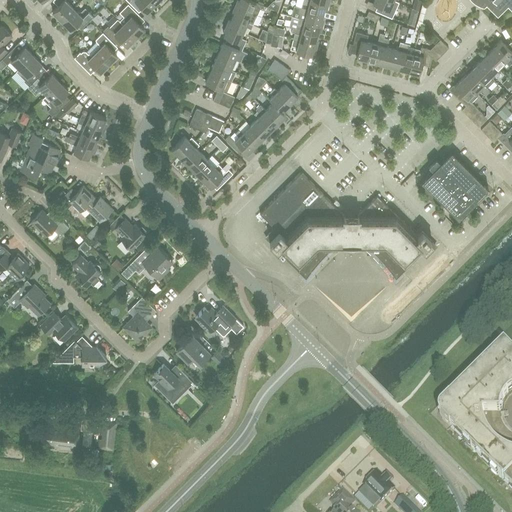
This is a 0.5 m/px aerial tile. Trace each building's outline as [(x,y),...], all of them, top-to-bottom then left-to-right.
[(52,11),(61,20),(73,8),(65,0),(57,0),(61,3),(52,11)] [(126,0),(133,6),(137,2),(147,11),(155,3),(152,0),(126,0)] [(261,4),(251,0),(236,0),(235,5),(251,12),(254,6),(259,9),(261,4)] [(326,9),(328,3),(316,0),(303,0),(301,7),(323,13),(324,8),(326,9)] [(392,18),(399,2),(393,0),(373,0),(372,3),(378,5),(376,11),(392,18)] [(511,0),(470,0),(471,0),(473,2),(476,4),(479,6),(483,2),(496,16),(507,5),(511,9),(511,0)] [(119,12),(123,16),(119,21),(122,24),(135,37),(144,28),(134,19),(139,15),(128,4),(119,12)] [(252,24),(257,14),(251,12),(235,5),(232,10),(234,11),(232,15),(252,24)] [(70,29),(76,23),(81,29),(93,16),(85,7),(79,13),(73,8),(61,20),(70,29)] [(323,13),(301,7),(300,7),(298,12),(300,12),(298,18),(322,24),(323,18),(322,18),(323,13)] [(377,21),(379,16),(368,11),(366,16),(377,21)] [(252,24),(232,15),(230,20),(228,19),(226,24),(243,32),(245,26),(251,29),(252,24)] [(320,30),(322,24),(298,18),(296,28),(317,34),(318,29),(320,30)] [(135,37),(122,24),(117,29),(112,24),(109,27),(107,26),(103,30),(113,40),(117,36),(127,45),(135,37)] [(240,37),(243,32),(226,24),(223,30),(225,31),(223,35),(227,37),(225,43),(247,52),(241,50),(246,40),(240,37)] [(2,46),(11,36),(1,25),(0,25),(0,57),(7,51),(2,46)] [(272,31),(273,32),(273,34),(279,35),(283,36),(285,29),(274,26),(272,31)] [(316,39),(317,34),(296,28),(293,38),(299,40),(316,45),(318,39),(316,39)] [(273,34),(273,32),(272,31),(267,31),(265,42),(271,44),(273,34)] [(101,46),(96,51),(108,64),(117,55),(108,46),(112,42),(102,32),(95,39),(96,41),(101,46)] [(366,62),(371,42),(366,41),(367,35),(356,32),(353,45),(359,47),(356,57),(363,59),(364,61),(366,62)] [(377,62),(384,37),(384,34),(380,33),(377,44),(371,42),(366,62),(368,62),(370,61),(377,62)] [(279,35),(273,34),(271,44),(270,45),(277,47),(279,35)] [(387,67),(392,48),(387,46),(389,39),(384,37),(377,62),(384,64),(384,65),(385,67),(387,67)] [(315,51),(316,45),(299,40),(293,38),(291,44),(290,49),(312,55),(313,50),(315,51)] [(440,39),(436,44),(444,52),(448,48),(446,45),(440,39)] [(500,40),(493,48),(509,64),(511,61),(511,42),(511,41),(506,46),(500,40)] [(247,52),(225,43),(223,42),(218,52),(235,59),(240,61),(243,54),(246,55),(247,52)] [(398,68),(405,43),(400,42),(398,49),(392,48),(387,67),(389,68),(391,67),(391,66),(398,68)] [(408,73),(414,48),(409,46),(410,44),(405,43),(398,68),(405,70),(406,72),(408,73)] [(444,52),(436,44),(431,48),(440,56),(444,52)] [(19,68),(33,55),(24,46),(18,52),(13,48),(2,59),(7,64),(11,60),(19,68)] [(429,66),(432,57),(427,52),(430,49),(421,47),(420,49),(414,48),(408,73),(409,73),(412,72),(419,74),(421,64),(429,66)] [(440,56),(431,48),(430,49),(427,52),(432,57),(435,61),(440,56)] [(509,64),(493,48),(489,52),(488,51),(486,51),(485,52),(485,51),(483,53),(498,68),(502,64),(507,69),(510,65),(509,64)] [(108,64),(96,51),(91,55),(89,53),(88,53),(85,51),(82,51),(81,53),(80,52),(74,57),(85,69),(91,63),(100,72),(108,64)] [(230,69),(235,59),(218,52),(214,62),(230,69)] [(498,68),(483,53),(481,55),(481,56),(481,58),(481,59),(477,63),(492,78),(494,76),(496,76),(499,73),(499,71),(497,69),(498,68)] [(41,63),(33,55),(19,68),(27,76),(23,81),(28,86),(37,77),(40,74),(35,69),(41,63)] [(259,69),(266,59),(261,55),(254,66),(259,69)] [(272,73),(279,63),(274,59),(267,69),(272,73)] [(235,71),(230,69),(214,62),(210,72),(226,79),(231,81),(235,71)] [(277,76),(284,66),(279,63),(272,73),(277,76)] [(492,78),(477,63),(473,67),(473,66),(471,67),(470,67),(469,66),(467,68),(487,88),(494,80),(492,78)] [(289,69),(284,66),(277,76),(282,80),(285,75),(289,69)] [(487,88),(467,68),(465,70),(466,71),(466,74),(462,78),(477,93),(479,91),(481,91),(484,88),(484,86),(482,84),(482,83),(486,88),(487,88)] [(231,81),(226,79),(210,72),(205,82),(218,88),(213,100),(218,103),(223,91),(224,90),(227,91),(231,81)] [(47,94),(59,81),(51,73),(42,82),(37,77),(28,86),(27,87),(32,92),(34,93),(35,93),(36,93),(37,92),(38,92),(41,89),(47,94)] [(294,84),(285,75),(282,80),(285,83),(277,91),(290,103),(297,96),(290,88),(294,84)] [(477,93),(462,78),(454,86),(460,92),(456,96),(465,106),(470,101),(470,102),(478,94),(477,93)] [(68,90),(59,81),(47,94),(55,103),(47,110),(52,116),(64,104),(59,99),(68,90)] [(290,103),(277,91),(274,88),(270,92),(273,95),(269,99),(272,102),(273,102),(282,111),(290,103)] [(224,105),(229,94),(223,91),(218,103),(224,105)] [(250,101),(253,98),(249,93),(241,101),(244,103),(245,102),(247,103),(249,100),(250,101)] [(234,96),(229,94),(224,105),(229,108),(234,96)] [(501,94),(497,98),(502,103),(506,99),(501,94)] [(68,113),(77,103),(72,98),(63,108),(68,113)] [(502,103),(497,98),(494,102),(499,107),(502,103)] [(466,114),(474,106),(470,102),(470,101),(465,106),(461,110),(466,114)] [(286,114),(282,111),(273,102),(272,102),(265,110),(278,122),(286,114)] [(278,122),(265,110),(260,105),(256,109),(257,110),(254,114),(257,117),(270,130),(278,122)] [(470,118),(478,110),(474,106),(466,114),(470,118)] [(197,122),(202,111),(196,108),(191,120),(197,122)] [(28,121),(32,113),(24,109),(20,118),(28,121)] [(474,123),(483,114),(478,110),(470,118),(474,123)] [(81,114),(79,118),(103,129),(105,124),(104,123),(106,118),(90,111),(88,117),(81,114)] [(202,124),(207,113),(202,111),(197,122),(202,124)] [(208,127),(213,116),(207,113),(202,124),(205,126),(202,131),(205,133),(208,127)] [(487,118),(483,114),(474,123),(478,127),(487,118)] [(213,129),(218,118),(213,116),(208,127),(213,129)] [(270,130),(257,117),(250,125),(263,138),(270,130)] [(103,129),(79,118),(78,122),(84,125),(82,131),(97,138),(99,133),(101,134),(103,129)] [(219,132),(224,121),(218,118),(213,129),(219,132)] [(202,124),(197,122),(191,120),(189,125),(202,131),(205,126),(202,124)] [(485,133),(493,125),(489,121),(481,129),(485,133)] [(263,138),(250,125),(242,132),(255,145),(263,138)] [(489,138),(497,129),(493,125),(485,133),(489,138)] [(511,128),(510,127),(507,130),(508,132),(504,136),(502,133),(497,138),(511,152),(511,128)] [(16,146),(21,132),(12,128),(8,136),(0,132),(0,160),(1,161),(9,143),(16,146)] [(255,145),(242,132),(239,129),(235,133),(238,136),(234,140),(229,135),(225,139),(233,148),(238,144),(247,153),(255,145)] [(497,138),(502,133),(497,129),(489,138),(493,142),(497,138)] [(97,143),(95,143),(97,138),(82,131),(79,137),(70,133),(69,137),(71,138),(95,148),(97,143)] [(36,176),(39,169),(51,174),(56,163),(54,162),(53,164),(34,156),(41,141),(42,138),(33,134),(30,142),(32,143),(26,157),(23,155),(19,163),(23,165),(21,170),(36,176)] [(192,144),(195,141),(191,137),(188,140),(184,136),(171,149),(179,156),(192,144)] [(95,148),(71,138),(69,142),(75,145),(73,151),(88,158),(90,153),(92,153),(95,148)] [(60,149),(41,141),(34,156),(53,164),(54,162),(56,163),(58,156),(57,156),(60,149)] [(187,164),(200,151),(196,148),(199,145),(195,141),(192,144),(179,156),(187,164)] [(488,187),(451,150),(440,161),(436,157),(428,165),(432,169),(421,180),(458,217),(488,187)] [(194,172),(207,159),(200,151),(187,164),(194,172)] [(267,205),(259,213),(274,228),(265,237),(306,278),(310,271),(312,269),(318,262),(320,259),(326,253),(328,250),(335,244),(343,237),(351,237),(358,237),(366,244),(373,250),(375,253),(381,259),(383,262),(389,269),(396,278),(422,251),(426,255),(436,245),(422,231),(417,236),(377,195),(357,214),(351,214),(344,214),(344,193),(306,155),(261,200),(267,205)] [(202,179),(215,167),(207,159),(194,172),(202,179)] [(218,164),(215,167),(202,179),(210,187),(219,178),(224,182),(232,173),(228,169),(222,174),(219,171),(222,168),(218,164)] [(97,199),(93,196),(83,185),(76,192),(72,188),(59,200),(67,207),(73,202),(80,209),(84,206),(100,221),(112,209),(100,196),(97,199)] [(63,232),(68,227),(56,215),(51,220),(42,210),(31,221),(45,235),(56,224),(63,232)] [(141,227),(139,229),(135,224),(133,226),(125,218),(115,228),(123,236),(120,238),(131,249),(145,235),(145,234),(147,232),(141,227)] [(169,258),(158,247),(144,260),(139,254),(129,264),(139,273),(146,266),(159,279),(168,269),(163,264),(169,258)] [(4,253),(2,255),(0,253),(0,269),(1,271),(5,267),(10,272),(9,273),(17,281),(24,273),(23,271),(29,265),(17,253),(11,259),(4,253)] [(94,265),(90,261),(88,263),(81,255),(71,264),(79,272),(75,275),(86,286),(100,272),(99,270),(100,270),(100,268),(99,266),(98,265),(96,264),(94,265)] [(40,290),(34,284),(25,293),(19,287),(4,302),(7,305),(9,302),(14,307),(21,300),(27,306),(29,305),(38,314),(50,302),(39,292),(40,290)] [(151,326),(141,317),(152,306),(142,296),(128,310),(134,316),(131,319),(132,321),(125,328),(137,340),(151,326)] [(223,305),(216,312),(212,308),(209,311),(204,307),(195,316),(207,329),(216,329),(222,335),(224,335),(231,328),(236,333),(243,326),(223,305)] [(65,314),(61,318),(54,311),(40,325),(49,334),(53,330),(64,340),(77,327),(65,314)] [(193,357),(197,362),(200,365),(210,354),(192,335),(176,351),(187,363),(193,357)] [(96,366),(106,356),(96,346),(79,346),(75,342),(73,344),(73,355),(82,355),(82,366),(96,366)] [(502,421),(501,419),(501,413),(501,410),(501,408),(501,406),(502,404),(503,402),(504,400),(505,398),(507,396),(508,394),(510,393),(511,392),(511,391),(511,351),(504,343),(498,350),(501,352),(493,360),(491,357),(492,357),(491,357),(490,358),(491,358),(493,360),(486,367),(483,365),(471,377),(473,379),(466,387),(464,385),(465,384),(464,384),(463,385),(463,386),(464,385),(466,387),(458,394),(456,392),(443,405),(445,408),(445,417),(443,420),(456,433),(458,430),(466,438),(464,440),(463,439),(464,441),(465,441),(464,440),(466,438),(473,445),(471,448),(483,460),(486,457),(493,465),(491,467),(490,466),(490,467),(491,468),(492,468),(491,467),(493,465),(501,472),(498,475),(510,487),(511,486),(511,485),(511,433),(510,432),(508,430),(507,429),(505,427),(504,425),(503,423),(502,421)] [(211,356),(218,363),(223,368),(228,363),(216,351),(211,356)] [(190,379),(178,367),(172,373),(163,364),(153,373),(174,394),(183,384),(184,385),(190,379)] [(118,423),(101,421),(99,433),(102,434),(101,439),(98,439),(97,448),(113,449),(118,423)] [(76,449),(79,427),(43,423),(40,445),(76,449)] [(380,502),(395,488),(388,481),(390,480),(385,475),(384,477),(378,470),(363,484),(365,486),(359,492),(373,506),(379,501),(380,502)] [(344,490),(339,495),(330,503),(336,509),(332,511),(356,511),(351,506),(355,502),(344,490)] [(419,511),(403,496),(397,501),(407,511),(419,511)]
